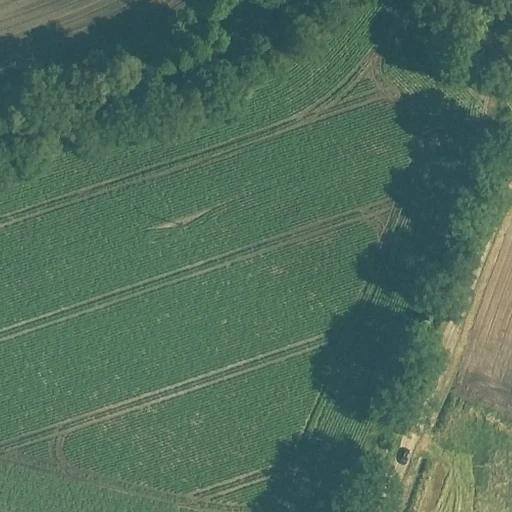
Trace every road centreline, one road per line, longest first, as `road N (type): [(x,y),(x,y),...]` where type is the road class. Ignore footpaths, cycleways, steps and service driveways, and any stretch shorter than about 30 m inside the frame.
road 1 (track): [(388,511),(511,189)]
road 2 (track): [(278,0),(227,50),(0,130)]
